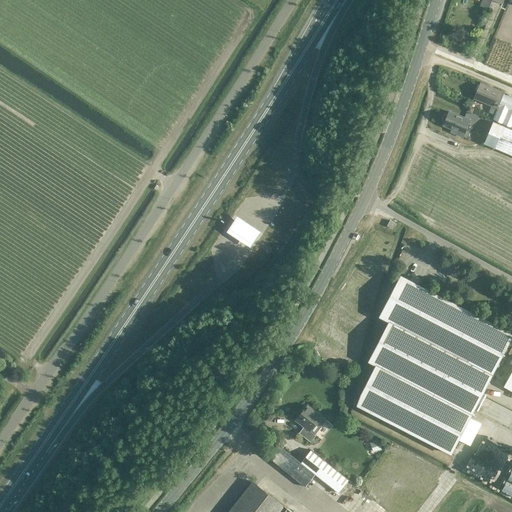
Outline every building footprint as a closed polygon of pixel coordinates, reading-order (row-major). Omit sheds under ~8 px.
[(481,0),(479,5),(488,9),(491,0),(502,4),(503,0),(481,0)] [(480,82),(473,99),(497,109),(493,120),(511,127),(511,97),(504,94),(504,92),(480,82)] [(451,132),(463,137),(470,121),(449,112),(447,115),(445,114),(443,115),(442,119),(442,121),(444,122),(443,125),(452,129),(451,132)] [(511,129),(493,122),(483,144),(511,156),(511,129)] [(260,232),(236,216),(225,233),(250,248),(260,232)] [(375,366),(356,406),(451,455),(458,440),(470,446),(481,424),(470,418),(511,336),(511,333),(401,275),(379,317),(388,322),(367,362),(375,366)] [(511,391),(511,370),(503,387),(511,391)] [(316,435),(310,431),(322,416),(307,405),(295,420),(303,427),(299,433),(310,442),(316,435)] [(382,449),(378,440),(370,443),(373,452),(382,449)] [(300,463),(277,444),(267,457),(305,487),(315,475),(338,493),(348,480),(311,450),(300,463)] [(485,480),(491,471),(470,459),(464,468),(485,480)] [(510,465),(500,461),(490,485),(501,489),(510,465)] [(291,511),(253,481),(228,511),(291,511)] [(358,499),(364,493),(359,489),(354,495),(358,499)]
